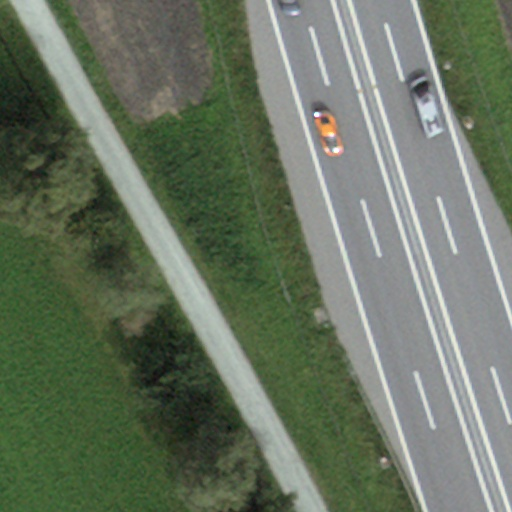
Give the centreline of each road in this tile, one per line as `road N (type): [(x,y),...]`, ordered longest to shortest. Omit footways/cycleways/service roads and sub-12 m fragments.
road 1 (track): [(23,0),(306,511)]
road 2 (trunk): [(304,0),(360,199),(465,511)]
road 3 (trunk): [(511,437),(379,0)]
